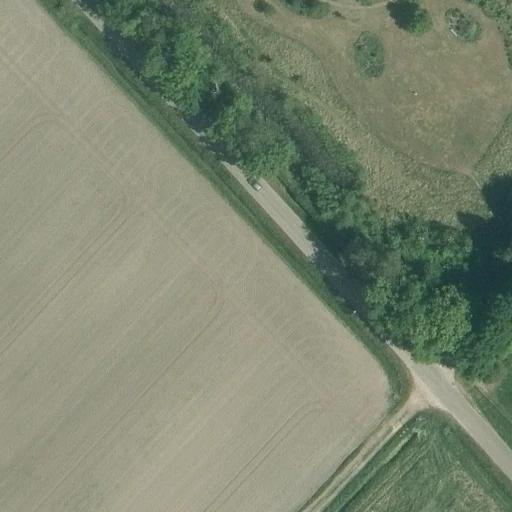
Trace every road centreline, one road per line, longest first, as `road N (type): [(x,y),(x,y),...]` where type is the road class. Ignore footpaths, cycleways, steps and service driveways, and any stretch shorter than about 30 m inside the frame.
road 1 (unclassified): [(511,465),(78,0)]
road 2 (track): [(435,383),(317,511)]
